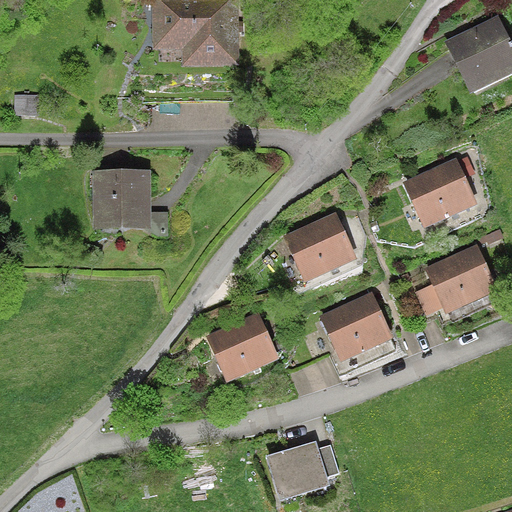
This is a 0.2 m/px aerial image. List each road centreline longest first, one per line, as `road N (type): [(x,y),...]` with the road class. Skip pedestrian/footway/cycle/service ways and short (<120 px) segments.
road 1 (residential): [(432,0),(316,158),(66,446)]
road 2 (residential): [(66,446),(299,410),(511,329)]
